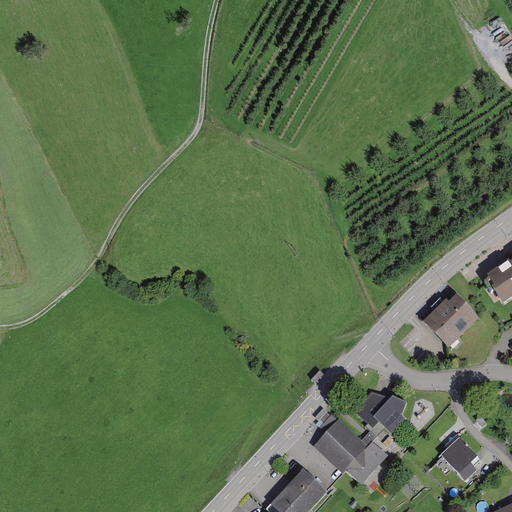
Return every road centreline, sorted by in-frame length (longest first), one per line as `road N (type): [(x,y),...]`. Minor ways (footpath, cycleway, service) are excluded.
road 1 (track): [(0,328),(33,320),(88,273),(148,182),(195,133),(217,0)]
road 2 (tertiary): [(370,342),(213,511)]
road 3 (tertiary): [(370,342),(414,293),(511,217)]
road 4 (residential): [(370,342),(419,379),(511,374)]
